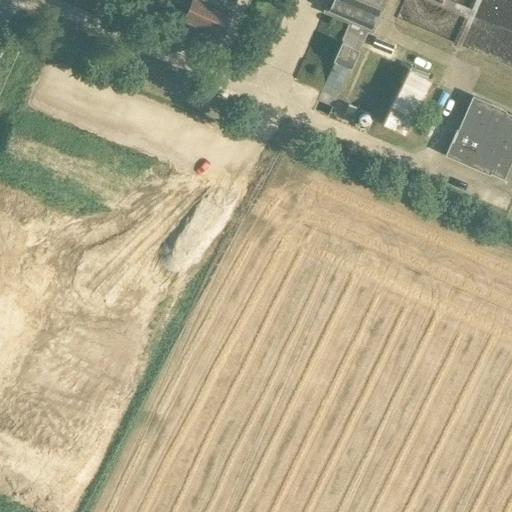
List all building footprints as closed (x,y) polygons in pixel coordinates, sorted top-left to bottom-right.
[(222,39),(234,11),(206,0),(191,0),(182,22),(222,39)] [(370,30),(380,8),(361,0),(331,0),(326,11),(370,30)] [(333,61),(334,62),(349,69),(358,50),(341,43),(335,56),(333,61)] [(502,179),(511,156),(511,114),(504,112),(505,109),(472,95),(457,129),(455,128),(444,155),(489,174),(490,173),(502,179)] [(348,104),(344,112),(352,116),(356,107),(348,104)]
